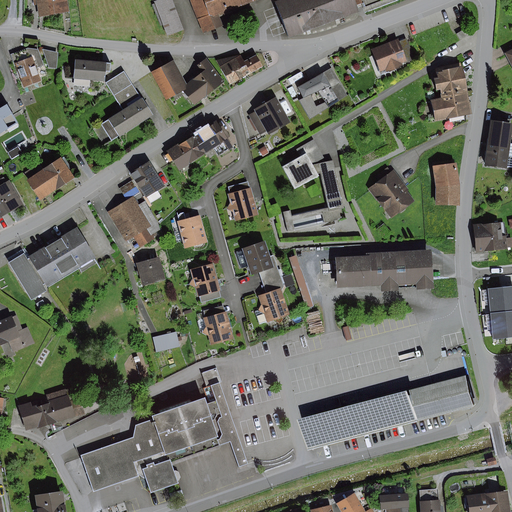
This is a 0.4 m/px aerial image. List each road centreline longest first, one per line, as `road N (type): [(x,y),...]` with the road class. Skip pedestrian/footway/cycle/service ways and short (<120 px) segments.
road 1 (residential): [(180,511),(449,433),(476,419),(490,400)]
road 2 (residential): [(470,315),(464,228),(487,0)]
road 3 (residential): [(0,32),(177,51),(305,50)]
road 4 (residential): [(0,238),(230,98)]
road 5 (residential): [(230,98),(245,159),(209,196),(241,320)]
road 6 (residential): [(305,50),(440,0)]
road 7 (residential): [(82,511),(49,447),(0,430)]
